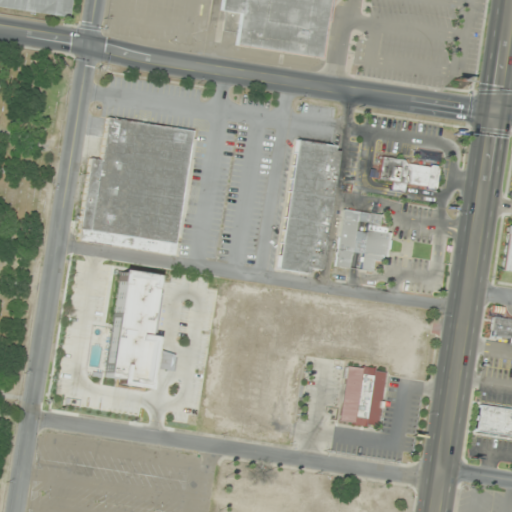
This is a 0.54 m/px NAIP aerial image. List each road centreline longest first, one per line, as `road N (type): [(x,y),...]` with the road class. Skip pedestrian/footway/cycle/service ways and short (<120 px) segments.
road 1 (tertiary): [(95,0),(13,511)]
road 2 (tertiary): [(511,112),(0,30)]
road 3 (primary): [(511,15),(434,511)]
road 4 (residential): [(27,417),(440,476)]
